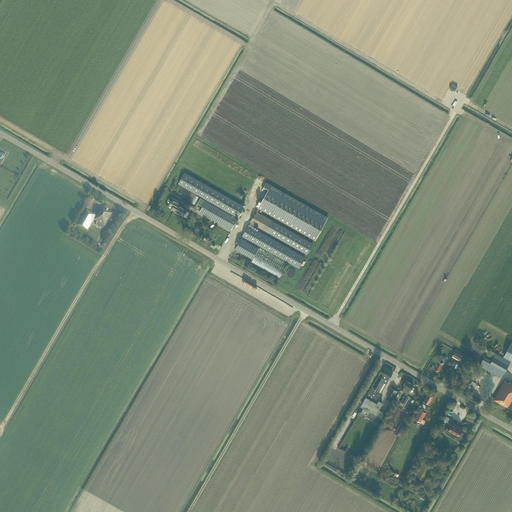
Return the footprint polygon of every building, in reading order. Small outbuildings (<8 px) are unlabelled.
[(245,206),(185,172),(178,183),(238,217),(245,206)] [(328,217),(266,183),(263,190),(267,192),(258,207),(315,239),(328,217)] [(231,230),(238,218),(201,197),(198,203),(203,206),(200,212),(231,230)] [(180,202),(173,198),(170,205),(173,206),(172,209),(184,216),(188,208),(179,203),(180,202)] [(105,227),(112,214),(101,207),(97,216),(86,210),(77,225),(88,231),(94,220),(98,222),(97,223),(101,225),(99,226),(101,227),(102,226),(105,227)] [(251,221),(255,224),(307,254),(313,243),(256,211),(251,221)] [(253,227),(255,224),(251,221),(249,225),(249,224),(242,236),(299,268),(301,264),(303,266),(306,261),(304,260),(306,257),(253,227)] [(253,258),(259,248),(242,238),(235,249),(253,258)] [(290,277),(291,277),(292,277),(293,277),(294,276),(295,275),(295,274),(296,274),(296,273),(296,272),(295,271),(295,270),(294,269),(293,269),(293,268),(292,268),(291,268),(290,268),(289,269),(288,269),(288,270),(287,271),(287,272),(287,273),(287,274),(287,275),(288,275),(288,276),(289,276),(289,277),(290,277)] [(464,355),(456,350),(452,356),(460,361),(464,355)] [(511,362),(496,353),(491,363),(483,359),(480,365),(500,377),(505,371),(511,362)] [(439,370),(444,363),(442,362),(444,359),(440,357),(438,360),(434,367),(439,370)] [(381,375),(388,380),(393,372),(385,368),(381,375)] [(379,389),(385,378),(379,375),(361,406),(363,407),(361,412),(367,415),(370,411),(375,414),(379,408),(381,409),(384,404),(382,403),(376,400),(380,394),(377,392),(379,389)] [(505,380),(494,399),(508,407),(511,403),(511,382),(510,381),(509,382),(505,380)] [(406,381),(402,388),(409,392),(413,385),(406,381)] [(394,398),(398,391),(391,386),(386,393),(394,398)] [(405,404),(410,396),(406,393),(401,401),(405,404)] [(424,400),(422,403),(427,406),(428,403),(429,404),(433,396),(427,393),(424,400)] [(423,418),(426,412),(420,409),(415,418),(424,424),(426,420),(423,418)] [(400,435),(404,427),(406,423),(401,421),(399,425),(395,433),(400,435)] [(461,435),(459,434),(463,428),(453,423),(449,428),(448,427),(445,432),(458,440),(461,435)] [(424,480),(431,468),(422,462),(420,466),(421,467),(416,476),(424,480)]
